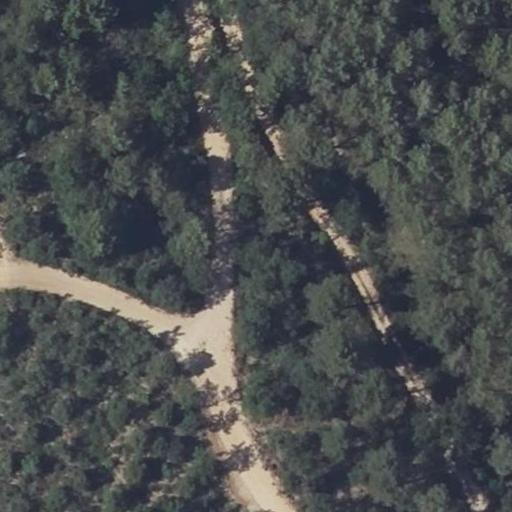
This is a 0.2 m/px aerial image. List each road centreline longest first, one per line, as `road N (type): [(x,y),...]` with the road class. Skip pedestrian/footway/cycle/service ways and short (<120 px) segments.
road 1 (track): [(479,511),(372,303),(298,188),(220,0)]
road 2 (track): [(0,274),(42,271),(189,331),(213,328),(230,284),(236,211),(198,0)]
road 3 (track): [(189,331),(287,511)]
